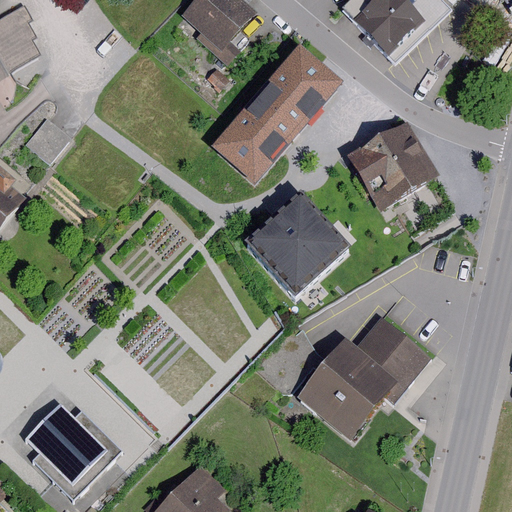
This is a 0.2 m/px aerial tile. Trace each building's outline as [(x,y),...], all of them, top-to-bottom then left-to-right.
[(269,23),(241,0),(211,0),(191,22),(234,62),(269,23)] [(465,21),(445,0),(368,0),(348,18),(403,78),(465,21)] [(31,10),(0,26),(0,56),(12,81),(42,64),(31,10)] [(342,90),(298,53),(214,151),(259,189),(342,90)] [(77,142),(54,123),(31,151),(55,169),(77,142)] [(447,189),(416,135),(348,174),(366,206),(384,209),(390,221),(447,189)] [(0,241),(27,208),(0,184),(0,241)] [(303,210),(252,257),(298,307),(349,261),(303,210)] [(441,366),(389,322),(365,351),(354,341),(300,404),(357,453),(396,407),(402,412),(441,366)] [(120,460),(69,409),(32,446),(83,497),(120,460)] [(241,498),(209,469),(169,511),(232,511),(230,510),(241,498)] [(0,511),(10,511),(0,502),(0,511)] [(379,511),(368,503),(361,511),(379,511)]
